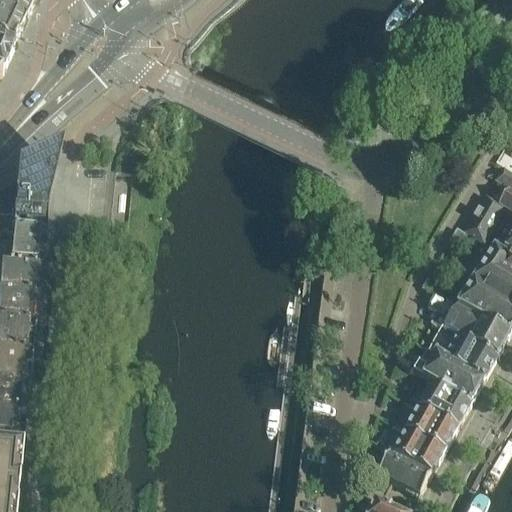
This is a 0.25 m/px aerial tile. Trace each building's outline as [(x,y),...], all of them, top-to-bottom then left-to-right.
[(0,0),(0,12),(27,25),(38,1),(36,0),(0,0)] [(0,42),(15,50),(27,25),(0,12),(0,42)] [(0,74),(3,76),(15,50),(0,42),(0,74)] [(37,178),(0,198),(0,226),(4,231),(5,232),(6,224),(16,225),(31,226),(45,228),(46,228),(66,230),(65,241),(105,245),(106,234),(110,234),(116,174),(112,174),(116,134),(53,169),(49,171),(37,178)] [(511,176),(503,171),(494,184),(511,196),(511,176)] [(504,212),(511,216),(511,196),(508,194),(498,208),(504,212)] [(485,199),(463,236),(476,244),(483,248),(504,212),(498,208),(485,199)] [(456,232),(451,241),(470,253),(476,244),(463,236),(456,232)] [(13,250),(2,249),(0,252),(0,254),(1,255),(0,270),(42,275),(45,239),(45,238),(14,235),(13,250)] [(511,260),(511,238),(501,254),(504,256),(511,260)] [(509,341),(511,335),(511,281),(502,275),(508,264),(501,260),(491,255),(459,311),(509,341)] [(511,281),(511,260),(504,256),(501,260),(508,264),(502,275),(511,281)] [(0,287),(0,297),(39,301),(42,275),(0,270),(0,273),(1,273),(0,287)] [(427,282),(421,291),(433,298),(441,303),(446,294),(427,282)] [(0,326),(36,330),(39,301),(0,297),(0,326)] [(459,311),(459,312),(441,303),(433,298),(428,310),(436,315),(451,323),(450,324),(460,330),(456,337),(459,339),(458,342),(496,364),(509,341),(459,311)] [(496,364),(458,342),(459,339),(456,337),(460,330),(450,324),(451,323),(436,315),(430,326),(442,335),(430,356),(483,388),(496,364)] [(0,357),(33,360),(36,330),(0,326),(0,357)] [(416,379),(431,388),(470,411),(483,388),(430,356),(416,379)] [(0,387),(30,390),(33,360),(0,357),(0,387)] [(0,414),(27,417),(30,390),(0,387),(0,414)] [(431,388),(418,412),(457,434),(470,411),(431,388)] [(408,432),(406,436),(444,457),(457,434),(418,412),(408,432)] [(0,447),(23,450),(24,450),(27,417),(0,414),(0,447)] [(397,426),(396,430),(406,436),(408,432),(397,426)] [(511,432),(510,433),(485,475),(484,483),(491,487),(496,482),(511,451),(511,432)] [(406,436),(393,459),(431,480),(444,457),(406,436)] [(0,511),(16,511),(19,488),(20,488),(23,457),(0,454),(0,511)] [(419,501),(431,480),(393,459),(393,460),(390,458),(379,479),(419,501)] [(479,493),(474,495),(467,504),(463,511),(485,511),(488,503),(488,497),(479,493)]
